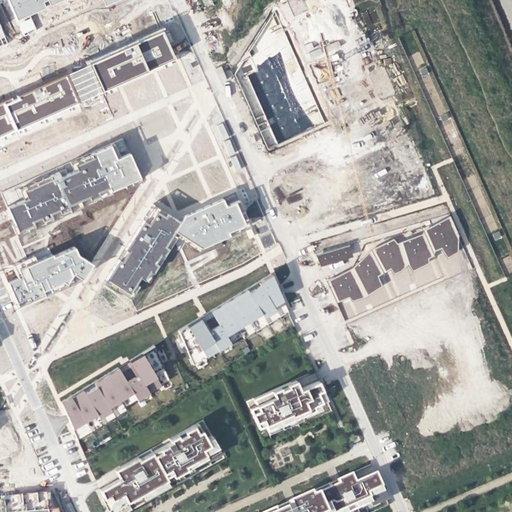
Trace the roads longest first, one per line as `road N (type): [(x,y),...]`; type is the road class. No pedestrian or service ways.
road 1 (residential): [(174,0),(322,328)]
road 2 (residential): [(84,511),(0,321)]
